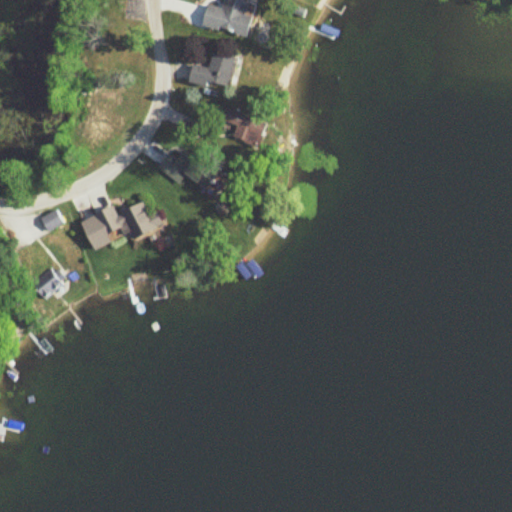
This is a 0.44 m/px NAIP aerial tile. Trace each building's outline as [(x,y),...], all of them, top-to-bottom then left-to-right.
[(257,19),(249,17),(253,3),(243,0),(228,0),(226,10),(211,6),(205,26),(252,39),(257,19)] [(238,58),(215,53),(211,69),(195,65),(191,81),(230,91),(238,58)] [(263,148),(270,125),(225,111),(222,122),(238,127),(235,139),(263,148)] [(182,185),(189,175),(212,192),(225,173),(201,156),(199,159),(185,149),(179,158),(171,152),(159,169),(182,185)] [(98,216),(108,239),(129,230),(135,243),(167,228),(162,216),(154,220),(146,203),(118,215),(115,208),(98,216)] [(49,231),(64,225),(58,212),(43,219),(49,231)] [(65,289),(61,282),(43,290),(46,298),(65,289)]
